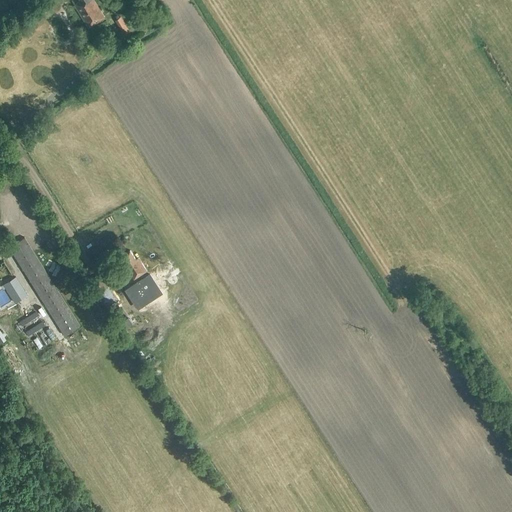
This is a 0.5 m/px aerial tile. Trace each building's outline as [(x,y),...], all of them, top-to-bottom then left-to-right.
[(104,18),(93,0),(80,0),(81,1),(74,5),(89,28),(104,18)] [(129,31),(120,17),(115,20),(124,34),(129,31)] [(18,211),(10,216),(21,234),(29,229),(18,211)] [(83,335),(77,327),(79,325),(24,237),(8,247),(64,335),(65,334),(70,343),(83,335)] [(134,279),(147,271),(138,258),(136,259),(130,250),(120,257),(134,279)] [(15,302),(18,300),(27,295),(15,277),(3,284),(15,302)] [(93,282),(102,294),(98,296),(108,310),(111,308),(108,303),(115,299),(112,296),(113,295),(101,277),(93,282)] [(110,288),(117,297),(125,291),(118,282),(110,288)]
